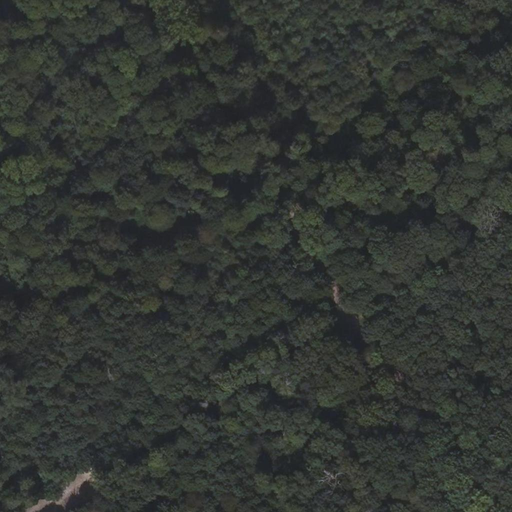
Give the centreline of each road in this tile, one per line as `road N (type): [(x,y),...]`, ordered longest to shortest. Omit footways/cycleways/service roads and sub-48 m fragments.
road 1 (track): [(349,320),(154,0)]
road 2 (track): [(52,511),(349,320)]
road 3 (track): [(421,511),(349,320)]
road 4 (track): [(349,320),(511,218)]
